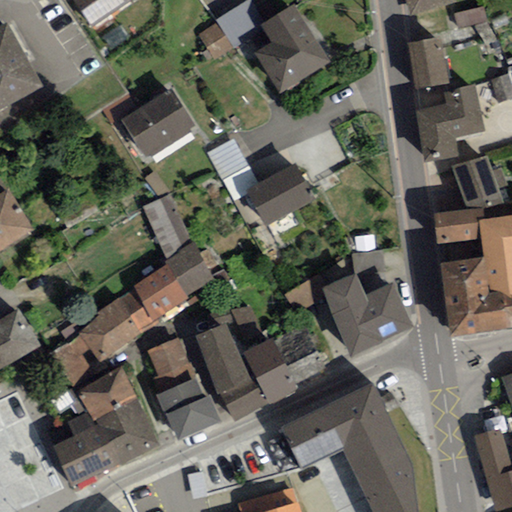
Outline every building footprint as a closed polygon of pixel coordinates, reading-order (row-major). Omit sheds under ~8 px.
[(76,0),(93,23),(125,0),(76,0)] [(438,0),(403,0),(405,11),(440,4),(438,0)] [(243,9),(199,37),(212,58),(256,30),(243,9)] [(461,26),(489,22),(487,9),(459,13),(461,26)] [(286,10),(259,26),(269,44),(251,55),(269,88),(316,62),(286,10)] [(0,103),(32,87),(0,26),(0,103)] [(407,45),(414,87),(440,83),(433,40),(407,45)] [(502,101),(511,97),(511,74),(496,79),(502,101)] [(416,113),(421,159),(449,155),(447,137),(471,134),(465,88),(437,91),(439,110),(416,113)] [(118,122),(139,156),(184,128),(164,95),(118,122)] [(289,167),(242,193),(260,226),(307,199),(289,167)] [(0,244),(25,230),(3,192),(0,193),(0,244)] [(511,199),(498,203),(504,227),(511,224),(511,199)] [(432,217),(434,241),(477,236),(475,213),(432,217)] [(187,253),(159,270),(179,301),(206,283),(187,253)] [(372,278),(394,278),(394,261),(372,261),(372,278)] [(440,267),(448,335),(511,327),(511,292),(476,296),(472,263),(440,267)] [(128,290),(148,320),(179,301),(159,270),(128,290)] [(326,290),(353,348),(409,323),(392,285),(366,297),(357,276),(326,290)] [(74,331),(93,361),(130,337),(111,307),(74,331)] [(0,364),(30,349),(12,313),(0,319),(0,364)] [(236,353),(259,402),(284,390),(261,341),(236,353)] [(174,344),(146,353),(160,396),(188,387),(174,344)] [(70,393),(86,423),(127,402),(112,371),(70,393)] [(511,375),(502,379),(511,414),(511,375)] [(374,382),(280,426),(300,468),(345,446),(375,511),(420,511),(415,461),(374,382)] [(86,423),(89,429),(107,464),(149,443),(127,402),(86,423)] [(163,419),(172,440),(210,423),(200,402),(163,419)] [(49,449),(67,485),(107,464),(89,429),(49,449)] [(473,440),(491,508),(511,502),(511,472),(504,475),(493,435),(473,440)] [(243,511),(256,511),(299,500),(296,489),(241,505),(243,511)]
